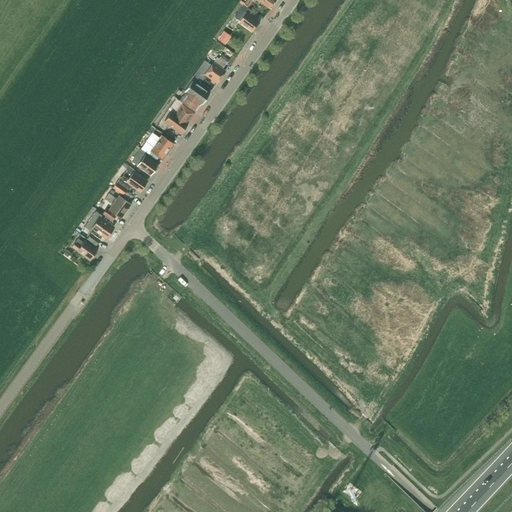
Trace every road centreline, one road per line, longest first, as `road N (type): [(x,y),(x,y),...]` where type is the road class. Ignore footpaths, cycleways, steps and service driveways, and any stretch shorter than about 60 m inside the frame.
road 1 (unclassified): [(372,453),(133,225)]
road 2 (tertiary): [(133,225),(294,0)]
road 3 (tertiary): [(0,407),(133,225)]
